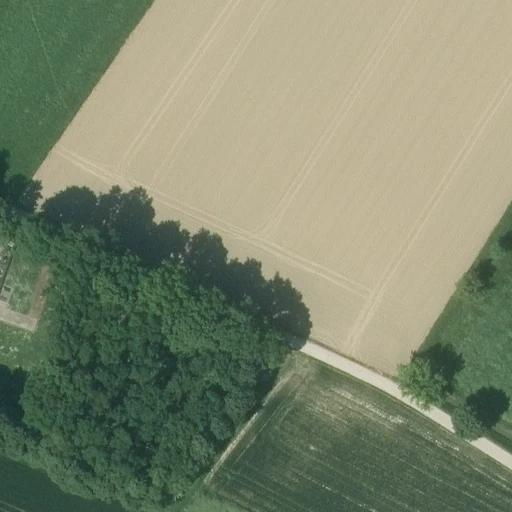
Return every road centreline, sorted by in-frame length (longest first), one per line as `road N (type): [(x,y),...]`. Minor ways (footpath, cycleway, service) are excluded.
road 1 (track): [(0,214),(401,402),(511,471)]
road 2 (track): [(307,358),(192,511)]
